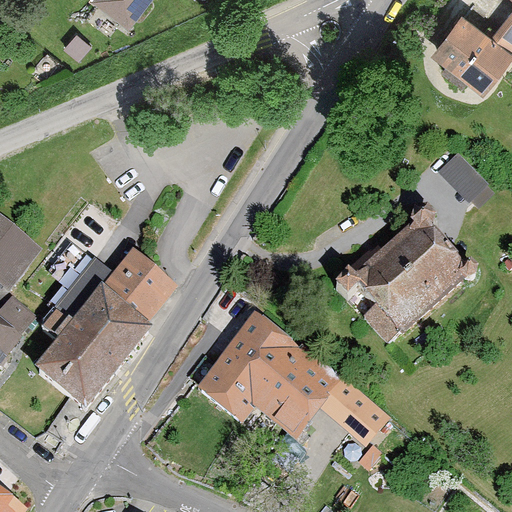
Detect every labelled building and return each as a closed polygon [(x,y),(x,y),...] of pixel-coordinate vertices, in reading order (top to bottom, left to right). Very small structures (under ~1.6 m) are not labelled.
[(91,0),(131,30),(152,0),(91,0)] [(461,12),(430,52),(485,94),(511,59),(511,7),(491,35),(461,12)] [(472,279),(431,233),(428,230),(432,227),(433,217),(423,210),(411,215),(408,226),(411,230),(354,282),(347,275),(333,287),(347,302),(358,293),(373,312),(360,324),(387,353),(472,279)] [(43,251),(0,218),(0,285),(11,294),(43,251)] [(85,412),(149,333),(144,329),(175,290),(131,254),(113,277),(94,261),(38,330),(57,345),(36,371),(85,412)] [(0,313),(0,370),(22,343),(19,340),(36,321),(13,300),(0,313)] [(255,317),(196,393),(243,429),(254,413),(296,445),(321,413),(371,451),(393,423),(255,317)] [(19,511),(0,498),(0,511),(19,511)]
